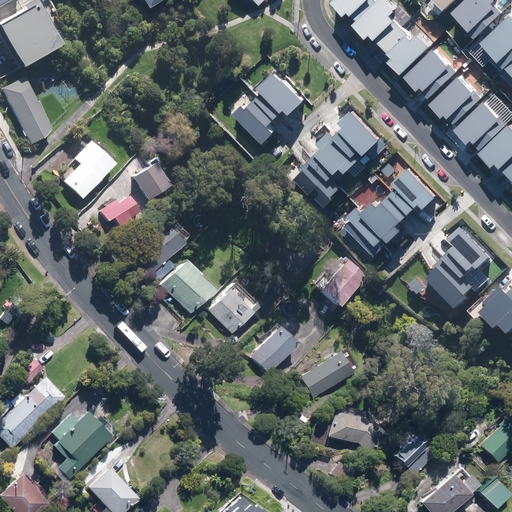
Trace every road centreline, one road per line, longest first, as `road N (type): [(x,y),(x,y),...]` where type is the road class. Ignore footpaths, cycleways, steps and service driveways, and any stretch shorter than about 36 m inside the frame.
road 1 (tertiary): [(0,173),(60,261),(159,368),(326,511)]
road 2 (residential): [(311,0),(315,23),(511,226)]
